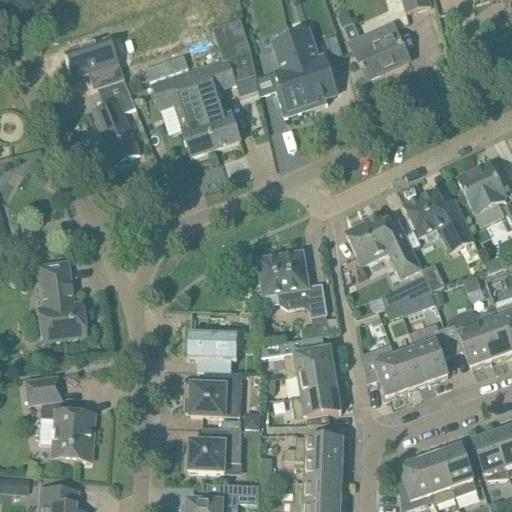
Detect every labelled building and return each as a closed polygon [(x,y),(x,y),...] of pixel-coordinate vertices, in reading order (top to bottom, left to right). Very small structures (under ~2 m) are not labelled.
[(428,0),(401,0),(405,16),(431,9),(428,0)] [(511,4),(511,0),(499,0),(506,9),(511,4)] [(250,55),(240,27),(211,36),(221,65),(250,55)] [(377,33),(349,45),(359,66),(367,84),(409,65),(401,47),(393,29),(378,36),(377,33)] [(79,53),(63,59),(73,85),(88,80),(94,95),(124,84),(108,39),(77,50),(79,53)] [(310,40),(292,46),(314,111),(327,106),(326,103),(336,100),(324,62),(318,64),(310,40)] [(336,40),(327,43),(334,61),(343,58),(336,40)] [(282,75),(270,80),(285,123),(302,117),(303,111),(312,108),(313,111),(314,111),(292,46),(274,52),(282,75)] [(241,146),(223,93),(236,88),(235,86),(256,79),(250,55),(221,65),(188,76),(215,154),(241,146)] [(187,58),(153,69),(156,81),(191,69),(187,58)] [(215,154),(188,76),(151,89),(159,114),(177,108),(186,134),(182,136),(191,162),(215,154)] [(118,106),(93,116),(115,168),(140,158),(132,139),(123,117),(133,113),(135,112),(129,96),(116,102),(118,106)] [(482,172),(458,184),(466,202),(474,218),(480,232),(505,221),(499,208),(505,205),(503,202),(506,201),(501,190),(492,172),(485,176),(482,172)] [(439,233),(450,256),(474,245),(454,205),(444,210),(436,194),(418,203),(416,199),(405,204),(407,208),(404,210),(419,242),(439,233)] [(421,274),(398,225),(386,232),(380,221),(379,222),(380,223),(368,229),(368,227),(346,238),(362,270),(389,257),(401,283),(421,274)] [(303,257),(258,264),(261,284),(264,300),(279,298),(280,308),(287,313),(310,310),(311,309),(309,292),(306,276),(303,257)] [(505,272),(501,260),(486,266),(490,277),(505,272)] [(66,267),(46,270),(36,271),(42,313),(37,314),(42,347),(84,342),(80,308),(68,310),(67,298),(70,297),(66,267)] [(445,289),(440,278),(427,284),(432,295),(445,289)] [(464,287),(468,297),(481,292),(477,282),(464,287)] [(511,307),(495,313),(499,323),(511,359),(511,358),(511,307)] [(399,309),(386,314),(389,324),(403,319),(399,309)] [(499,323),(495,313),(476,320),(492,365),(511,359),(499,323)] [(492,365),(476,320),(474,316),(447,325),(449,331),(444,332),(453,359),(464,355),(471,373),(492,365)] [(329,340),(326,318),(312,321),(313,330),(302,332),(304,344),(323,341),(329,340)] [(409,338),(414,353),(427,389),(449,381),(442,363),(453,359),(444,332),(438,334),(436,329),(409,338)] [(188,364),(198,365),(197,376),(204,377),(231,378),(232,365),(237,366),(238,347),(244,347),(244,334),(224,333),(223,339),(189,338),(188,364)] [(304,344),(283,347),(284,359),(283,359),(287,382),(297,381),(335,375),(331,352),(325,353),(323,341),(304,344)] [(379,385),(386,403),(407,396),(394,360),(390,349),(362,360),(367,389),(379,385)] [(414,353),(394,360),(407,396),(427,389),(414,353)] [(297,381),(300,400),(338,394),(335,375),(297,381)] [(241,407),(242,378),(231,378),(204,377),(204,389),(196,389),(195,400),(191,400),(191,404),(187,404),(186,416),(191,416),(191,420),(224,421),(225,406),(241,407)] [(51,464),(69,465),(89,466),(91,442),(86,442),(88,419),(56,417),(57,404),(60,404),(57,383),(25,388),(28,409),(41,407),(39,423),(40,423),(38,447),(52,448),(51,464)] [(264,397),(275,398),(275,384),(264,383),(264,394),(264,397)] [(338,394),(300,400),(290,402),(294,425),(306,423),(308,430),(330,429),(328,420),(342,417),(338,394)] [(245,423),(244,433),(260,434),(261,418),(251,417),(245,423)] [(511,431),(494,438),(506,474),(511,471),(511,431)] [(189,454),(188,476),(226,478),(226,468),(240,468),(242,434),(202,433),(202,446),(194,445),(194,454),(189,454)] [(506,474),(494,438),(472,445),(485,481),(486,484),(509,483),(506,474)] [(284,454),(284,465),(305,466),(304,487),(342,488),(343,467),(344,444),(296,442),(295,455),(284,454)] [(461,450),(440,457),(457,502),(477,495),(461,450)] [(440,457),(419,464),(435,510),(457,502),(440,457)] [(260,507),(271,508),(272,463),(261,462),(260,507)] [(435,510),(419,464),(398,472),(404,487),(399,489),(401,511),(417,511),(433,506),(435,510)] [(0,497),(27,499),(28,484),(0,482),(0,497)] [(304,487),(302,511),(341,511),(342,488),(304,487)] [(237,511),(237,508),(259,509),(260,491),(201,489),(200,505),(188,505),(189,504),(187,504),(187,510),(184,511),(237,511)] [(75,511),(77,496),(40,493),(38,511),(75,511)] [(489,509),(489,511),(511,511),(511,502),(500,506),(499,504),(489,508),(489,509)]
